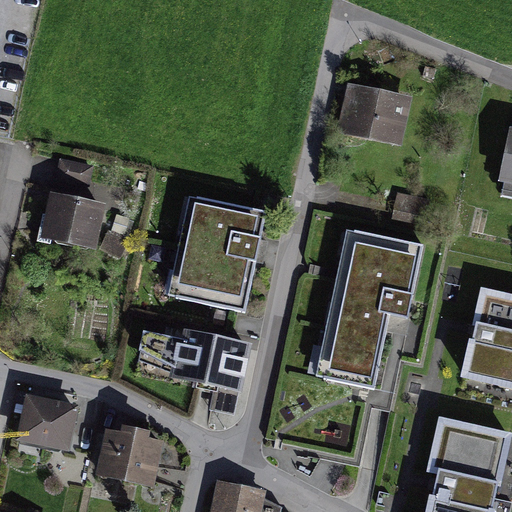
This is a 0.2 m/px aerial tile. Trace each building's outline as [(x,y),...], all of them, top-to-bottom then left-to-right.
[(414,95),(347,84),(339,129),(406,141),(414,95)] [(511,126),(508,126),(499,181),(511,183),(511,126)] [(100,176),(63,168),(59,186),(96,194),(100,176)] [(106,210),(49,199),(40,241),(97,253),(106,210)] [(264,220),(188,205),(169,297),(245,313),(264,220)] [(421,252),(346,238),(321,376),(373,386),(386,317),(408,321),(421,252)] [(511,304),(485,297),(464,378),(511,390),(511,304)] [(252,346),(183,333),(181,344),(145,335),(141,349),(173,369),(172,378),(244,394),(252,346)] [(75,412),(32,404),(24,446),(67,454),(75,412)] [(496,511),(511,437),(511,436),(440,421),(430,469),(438,473),(434,495),(424,493),(419,511),(496,511)] [(163,442),(107,429),(97,474),(153,487),(163,442)] [(287,511),(291,499),(241,489),(235,511),(287,511)]
